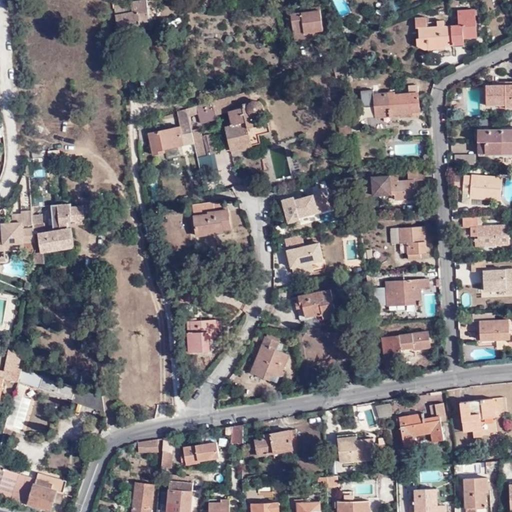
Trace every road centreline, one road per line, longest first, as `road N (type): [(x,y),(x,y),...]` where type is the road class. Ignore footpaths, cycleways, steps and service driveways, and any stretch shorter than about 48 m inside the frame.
road 1 (residential): [(511,52),(445,86),(441,102),(453,375)]
road 2 (unknown): [(184,423),(135,107)]
road 3 (residential): [(194,421),(453,375)]
road 4 (residential): [(194,421),(204,393),(258,328),(265,304),(262,203)]
road 5 (unknown): [(115,440),(92,225)]
road 6 (residential): [(0,10),(12,161),(0,193)]
road 7 (residential): [(82,511),(115,440),(194,421)]
